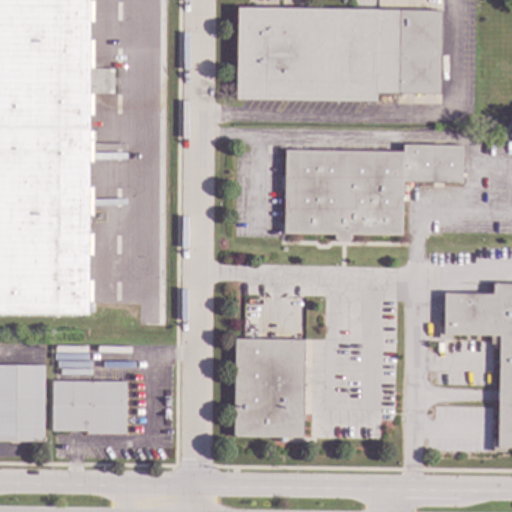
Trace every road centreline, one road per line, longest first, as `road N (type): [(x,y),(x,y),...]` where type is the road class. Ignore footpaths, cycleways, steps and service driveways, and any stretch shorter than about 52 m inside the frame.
road 1 (residential): [(198,0),(193,511)]
road 2 (tertiary): [(511,493),(131,487)]
road 3 (tertiary): [(131,487),(0,484)]
